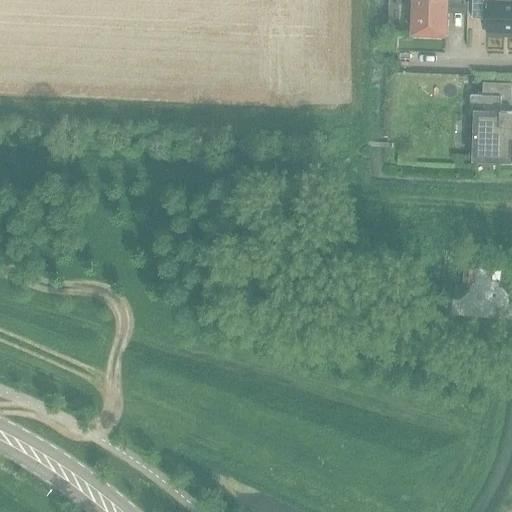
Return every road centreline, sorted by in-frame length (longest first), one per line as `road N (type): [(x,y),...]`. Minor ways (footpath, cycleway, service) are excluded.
road 1 (residential): [(399,58),(245,53),(247,0)]
road 2 (tertiary): [(115,511),(0,435)]
